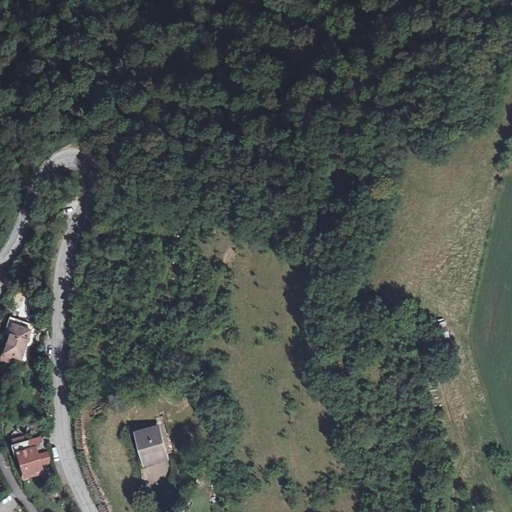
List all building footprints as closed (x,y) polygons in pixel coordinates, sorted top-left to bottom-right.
[(14,325),(31,331),(33,324),(18,320),(6,330),(4,336),(9,337),(14,325)] [(31,331),(14,325),(9,337),(4,355),(15,358),(22,360),(31,331)] [(15,358),(4,355),(2,356),(13,365),(15,358)] [(158,429),(140,433),(148,462),(166,457),(158,429)] [(31,450),(35,448),(39,447),(41,438),(28,442),(31,450)] [(15,445),(12,447),(15,455),(18,454),(22,469),(25,469),(27,477),(42,473),(41,466),(38,456),(35,448),(31,450),(28,442),(25,443),(15,445)] [(47,453),(38,456),(41,466),(50,463),(47,453)] [(168,462),(144,464),(147,488),(170,485),(168,462)] [(198,473),(199,483),(210,481),(208,471),(198,473)]
